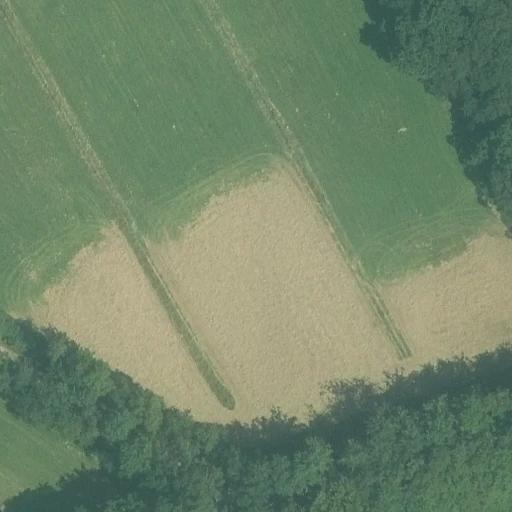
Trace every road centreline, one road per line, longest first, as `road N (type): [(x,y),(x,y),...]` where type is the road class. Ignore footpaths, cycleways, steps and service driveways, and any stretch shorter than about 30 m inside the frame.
road 1 (track): [(243,511),(153,440),(0,352)]
road 2 (unclassified): [(273,511),(511,439)]
